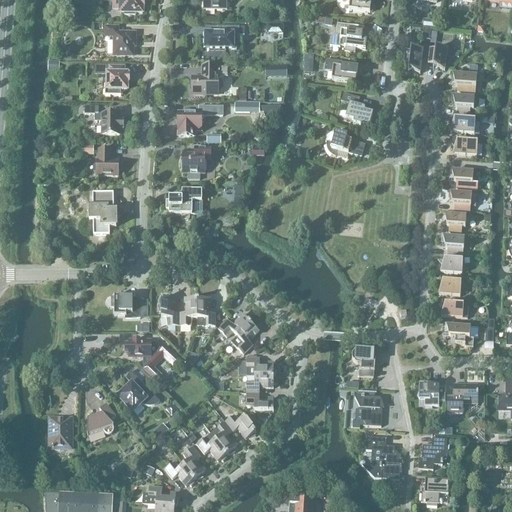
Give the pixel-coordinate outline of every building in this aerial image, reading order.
[(124,14),(124,16),(135,16),(135,14),(142,14),(142,0),(113,0),(114,10),(121,10),(121,14),(124,14)] [(204,0),(204,10),(226,10),(226,0),(234,1),(233,0),(204,0)] [(373,5),(371,5),(371,0),(350,0),(349,11),(370,14),(370,13),(372,13),(373,11),(373,9),(373,7),(373,5)] [(340,47),(346,48),(345,53),(355,54),(356,49),(366,51),(367,39),(365,39),(366,35),(353,34),(354,27),(337,25),(336,37),(331,37),(330,47),(340,48),(340,47)] [(283,26),(268,26),(268,35),(283,35),(283,26)] [(218,35),(206,35),(206,49),(209,49),(209,53),(226,53),(226,50),(237,50),(237,40),(233,40),(234,36),(240,36),(240,27),(218,27),(218,35)] [(105,38),(114,38),(114,56),(133,57),(133,47),(135,47),(135,34),(118,34),(118,28),(105,28),(105,38)] [(422,40),(430,41),(431,29),(424,28),(422,40)] [(433,65),(433,68),(434,68),(445,72),(447,51),(435,49),(435,50),(429,49),(427,65),(433,65)] [(403,64),(404,64),(404,63),(409,64),(408,71),(409,71),(420,75),(423,51),(411,50),(411,52),(405,51),(403,64)] [(332,81),(356,84),(357,71),(340,69),(341,62),(326,61),(325,72),(333,72),(332,81)] [(59,64),(49,63),(49,71),(59,72),(59,64)] [(228,68),(217,67),(203,67),(203,79),(192,79),(192,95),(218,95),(218,92),(220,92),(223,89),(223,85),(220,82),(218,82),(218,80),(223,77),(228,77),(228,68)] [(105,96),(121,97),(121,91),(127,91),(127,82),(129,82),(129,76),(127,76),(127,75),(124,75),(124,68),(110,68),(110,75),(107,75),(107,90),(105,90),(105,96)] [(457,88),(457,94),(475,95),(476,89),(477,77),(469,77),(453,75),(455,87),(455,88),(457,88)] [(259,91),(259,101),(268,102),(269,92),(259,91)] [(341,103),(349,105),(345,119),(354,121),(353,124),(370,128),(373,114),(365,112),(366,110),(364,108),(358,107),(360,99),(345,95),(344,97),(343,97),(341,103)] [(458,110),(457,116),(470,117),(470,111),(479,112),(479,100),(453,98),(455,109),(455,110),(458,110)] [(250,114),(250,104),(235,104),(235,114),(250,114)] [(84,116),(95,116),(95,123),(102,123),(102,136),(120,136),(120,129),(124,130),(124,121),(120,121),(120,115),(98,115),(99,108),(85,108),(84,116)] [(178,132),(179,132),(179,137),(179,138),(194,138),(194,132),(202,132),(202,117),(223,118),(223,108),(199,108),(199,114),(178,114),(178,132)] [(280,109),(265,109),(268,117),(268,121),(276,120),(280,109)] [(470,117),(457,116),(457,122),(454,122),(450,134),(474,135),(475,123),(475,117),(470,117)] [(326,146),(326,147),(326,148),(327,149),(327,150),(327,151),(328,152),(328,153),(329,154),(331,156),(333,157),(334,157),(335,158),(336,158),(337,152),(361,158),(364,146),(349,141),(349,138),(335,135),(333,144),(327,143),(326,144),(326,145),(326,146)] [(477,146),(478,140),(459,138),(459,144),(457,144),(457,145),(453,156),(477,158),(478,146),(477,146)] [(188,174),(188,181),(200,181),(200,174),(205,174),(205,161),(211,161),(211,149),(195,149),(195,156),(183,156),(183,157),(182,158),(182,159),(181,160),(181,162),(181,163),(181,164),(181,165),(181,166),(181,168),(181,169),(182,170),(182,171),(183,172),(183,174),(188,174)] [(97,177),(118,178),(119,162),(112,162),(112,151),(98,151),(98,162),(97,161),(97,166),(95,166),(93,167),(93,172),(95,173),(97,173),(97,177)] [(474,174),(452,172),(454,184),(456,184),(456,190),(469,191),(477,192),(478,174),(474,174)] [(236,188),(235,203),(243,203),(244,188),(236,188)] [(166,201),(166,210),(169,210),(169,214),(176,214),(175,216),(182,216),(182,220),(183,221),(188,221),(189,220),(189,216),(194,216),(202,216),(202,203),(202,192),(182,192),(182,202),(166,201)] [(113,194),(93,194),(93,207),(89,207),(89,221),(93,221),(94,236),(110,236),(109,228),(116,228),(116,214),(114,214),(113,194)] [(455,206),(454,213),(470,214),(470,208),(476,208),(477,196),(450,194),(452,206),(455,206)] [(449,228),(449,234),(461,235),(462,229),(465,229),(466,217),(445,216),(447,227),(447,228),(449,228)] [(448,250),(447,256),(460,257),(463,258),(463,251),(464,251),(465,239),(443,238),(445,250),(448,250)] [(460,257),(447,256),(447,262),(444,262),(444,263),(440,274),(462,275),(463,263),(459,263),(460,257)] [(439,296),(460,298),(461,285),(461,279),(445,278),(445,284),(443,284),(443,285),(439,296)] [(114,317),(126,317),(126,320),(140,320),(140,300),(126,300),(126,297),(114,297),(114,299),(112,299),(112,308),(114,308),(114,317)] [(167,328),(179,328),(180,315),(173,315),(174,301),(170,301),(170,299),(164,298),(163,300),(161,300),(161,302),(161,307),(158,308),(160,313),(161,313),(161,319),(167,319),(167,328)] [(192,320),(197,320),(197,300),(196,300),(196,299),(190,298),(189,301),(186,301),(186,315),(180,315),(179,328),(188,328),(191,328),(192,320)] [(197,300),(197,320),(202,320),(203,328),(215,328),(216,315),(209,315),(209,301),(206,301),(205,298),(199,299),(198,300),(197,300)] [(463,308),(463,302),(448,301),(447,307),(445,306),(445,307),(441,318),(467,320),(468,308),(463,308)] [(233,334),(237,338),(251,324),(250,323),(247,317),(244,319),(242,316),(232,326),(227,321),(218,330),(227,339),(233,334)] [(231,343),(244,357),(253,348),(248,343),(259,333),(256,331),(258,328),(252,324),(251,325),(251,324),(237,338),(231,343)] [(465,346),(465,348),(465,349),(466,349),(473,350),(474,340),(470,340),(471,328),(447,327),(449,338),(449,339),(455,339),(455,345),(465,346)] [(486,344),(494,344),(493,344),(494,331),(486,331),(486,343),(486,344)] [(96,340),(87,343),(88,349),(97,347),(96,340)] [(140,342),(140,341),(134,341),(134,342),(129,342),(129,346),(125,346),(125,354),(129,354),(129,358),(144,358),(144,366),(152,366),(155,363),(155,348),(154,344),(151,344),(151,342),(140,342)] [(165,347),(161,352),(170,360),(168,362),(174,369),(179,363),(173,357),(174,356),(165,347)] [(359,372),(359,378),(374,379),(374,373),(375,373),(376,354),(371,353),(371,354),(362,353),(363,352),(362,352),(361,351),(360,351),(359,351),(357,351),(356,352),(355,352),(355,353),(354,353),(353,354),(353,355),(352,356),(352,358),(352,359),(352,360),(352,361),(353,362),(354,363),(354,364),(355,365),(356,365),(357,365),(358,365),(359,366),(360,366),(362,365),(361,371),(359,371),(359,372)] [(247,378),(255,378),(274,378),(274,377),(275,377),(277,370),(274,369),(274,366),(259,366),(260,359),(247,359),(247,378)] [(132,374),(126,380),(131,385),(118,398),(133,413),(141,405),(143,406),(145,407),(147,407),(149,407),(151,407),(153,407),(155,406),(157,405),(158,404),(159,403),(160,403),(131,372),(131,373),(132,374)] [(114,373),(107,376),(110,384),(118,381),(114,373)] [(246,387),(246,395),(259,396),(259,390),(273,390),(273,386),(276,386),(275,379),(274,379),(274,378),(255,378),(255,383),(247,383),(246,387)] [(499,396),(498,412),(511,413),(511,421),(511,384),(506,385),(506,397),(499,396)] [(419,385),(419,402),(425,402),(425,408),(432,408),(439,408),(439,402),(445,402),(445,390),(439,390),(439,388),(430,388),(430,385),(419,385)] [(447,415),(463,415),(463,403),(477,403),(478,387),(454,386),(454,399),(447,399),(447,415)] [(363,427),(381,428),(382,410),(380,410),(381,399),(374,399),(374,395),(376,395),(376,394),(365,393),(365,398),(355,398),(354,398),(355,398),(360,409),(364,409),(363,427)] [(259,396),(246,395),(246,407),(254,408),(254,414),(259,414),(259,419),(262,422),(263,421),(267,424),(270,420),(271,417),(269,416),(270,414),(272,414),(274,414),(274,412),(276,412),(275,405),(273,405),(273,402),(259,402),(259,396)] [(171,405),(165,411),(172,418),(178,412),(171,405)] [(100,412),(102,415),(88,420),(88,438),(104,432),(104,434),(106,435),(108,436),(109,436),(111,435),(113,434),(113,433),(114,431),(113,429),(114,429),(110,424),(116,419),(106,407),(100,412)] [(234,416),(225,424),(233,434),(238,430),(246,441),(249,439),(250,440),(256,438),(255,435),(256,434),(255,433),(244,419),(240,422),(234,416)] [(50,450),(54,450),(56,452),(59,452),(61,450),(72,450),(72,420),(50,420),(50,435),(48,437),(48,444),(50,446),(50,450)] [(218,429),(215,431),(211,435),(216,441),(228,456),(229,456),(229,457),(235,454),(234,451),(237,449),(228,438),(233,434),(225,424),(218,429)] [(169,432),(163,425),(153,435),(159,441),(169,432)] [(228,456),(216,441),(211,435),(196,446),(204,456),(209,452),(218,463),(221,461),(223,463),(227,458),(227,457),(228,456)] [(401,474),(402,467),(402,460),(400,460),(401,456),(397,456),(397,455),(396,453),(395,453),(395,448),(386,447),(386,439),(386,440),(367,439),(366,452),(381,453),(380,465),(380,467),(362,466),(375,481),(399,482),(400,474),(401,474)] [(422,447),(422,460),(419,459),(418,471),(433,472),(434,466),(442,467),(443,465),(442,465),(443,448),(446,448),(447,441),(431,440),(432,440),(431,447),(422,446),(422,447)] [(188,463),(184,466),(196,481),(197,481),(203,479),(202,476),(205,474),(196,463),(201,459),(193,449),(183,456),(188,463)] [(196,481),(184,466),(180,469),(174,464),(172,466),(164,471),(172,481),(177,477),(186,488),(189,486),(191,488),(195,483),(195,482),(196,481)] [(427,505),(427,507),(437,508),(437,505),(439,505),(440,495),(448,495),(449,481),(425,480),(425,493),(422,493),(421,504),(427,505)] [(148,506),(156,507),(162,507),(175,508),(175,507),(176,507),(178,501),(175,500),(176,497),(162,495),(162,489),(149,488),(149,497),(148,500),(148,506)] [(112,511),(113,497),(59,495),(45,495),(45,511),(112,511)] [(311,511),(312,502),(297,501),(296,502),(289,501),(288,511),(311,511)]
